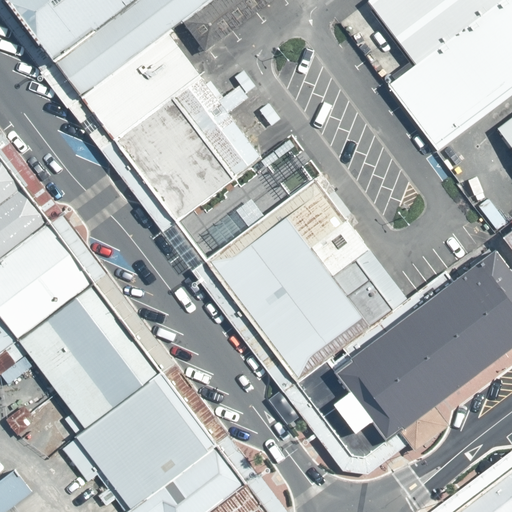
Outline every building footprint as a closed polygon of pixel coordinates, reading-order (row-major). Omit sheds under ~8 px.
[(10,0),(57,61),(135,0),(10,0)] [(135,0),(57,61),(84,97),(169,32),(183,21),(211,0),(135,0)] [(211,0),(183,21),(206,51),(272,0),(211,0)] [(511,84),(511,18),(498,0),(349,0),(348,2),(395,66),(367,86),(417,155),(511,84)] [(169,32),(84,97),(179,221),(264,158),(169,32)] [(511,100),(481,123),(511,165),(511,100)] [(313,179),(208,257),(298,380),(409,299),(371,248),(369,249),(320,174),(313,179)] [(0,238),(30,217),(0,176),(0,238)] [(494,242),(511,266),(511,212),(486,231),(494,242)] [(76,280),(30,217),(0,238),(0,328),(4,333),(76,280)] [(511,266),(494,242),(322,368),(373,438),(511,335),(511,266)] [(141,369),(76,280),(4,333),(69,421),(141,369)] [(179,511),(223,481),(141,369),(69,421),(64,424),(118,498),(99,511),(179,511)] [(511,511),(511,450),(431,511),(511,511)] [(0,511),(6,511),(33,491),(16,469),(0,481),(0,511)] [(260,511),(242,487),(209,511),(260,511)]
